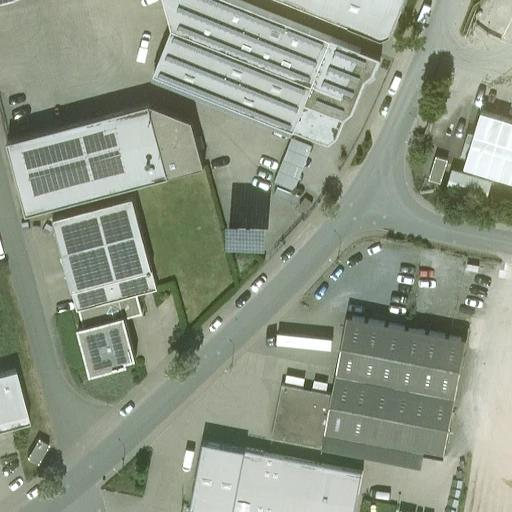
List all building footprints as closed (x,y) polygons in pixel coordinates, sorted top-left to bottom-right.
[(331,37),(237,0),(164,0),(172,28),(313,84),(331,37)] [(280,0),(376,38),(386,34),(399,0),(280,0)] [(489,8),(485,6),(480,19),(484,20),(489,8)] [(313,84),(172,28),(154,73),(295,129),(295,128),(305,103),(313,84)] [(305,103),(344,119),(354,112),(366,79),(374,74),(381,57),(331,37),(313,84),(305,103)] [(149,103),(8,141),(28,213),(169,175),(149,103)] [(149,103),(169,175),(204,166),(192,120),(149,103)] [(344,119),(305,103),(295,128),(329,142),(338,135),(344,119)] [(511,131),(493,126),(486,148),(511,156),(511,131)] [(312,144),(292,137),(275,181),(294,189),(312,144)] [(511,182),(511,163),(479,153),(473,172),(511,184),(511,182)] [(437,157),(430,177),(441,181),(447,161),(437,157)] [(492,181),(453,169),(447,188),(486,200),(492,181)] [(133,197),(53,219),(72,291),(152,269),(133,197)] [(265,219),(227,221),(229,247),(267,244),(265,219)] [(152,269),(72,291),(77,310),(79,310),(138,294),(157,289),(152,269)] [(138,294),(79,310),(84,326),(125,315),(125,317),(143,313),(138,294)] [(84,326),(78,328),(91,374),(127,364),(126,360),(136,358),(125,317),(125,315),(84,326)] [(467,338),(348,315),(332,393),(325,433),(325,434),(424,453),(444,457),(467,338)] [(15,370),(0,373),(0,428),(29,421),(15,370)] [(332,393),(282,384),(272,436),(323,446),(325,434),(325,433),(332,393)] [(424,453),(325,434),(323,446),(422,466),(424,453)] [(49,445),(39,439),(28,457),(38,463),(49,445)] [(204,440),(191,507),(214,511),(354,511),(363,471),(204,440)]
